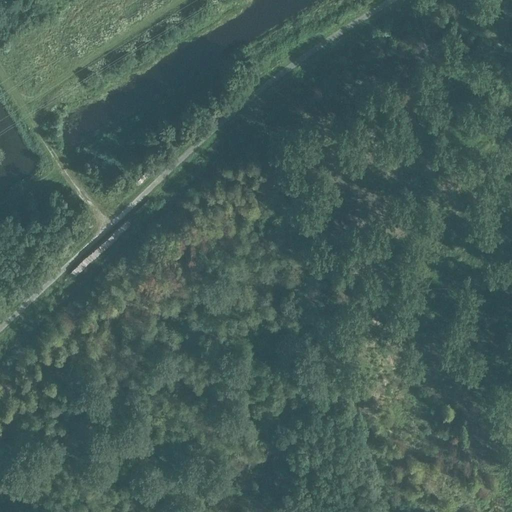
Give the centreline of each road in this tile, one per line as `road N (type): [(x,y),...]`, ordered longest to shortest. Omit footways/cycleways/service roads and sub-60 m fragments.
road 1 (unclassified): [(394,0),(214,126),(0,333)]
road 2 (unknown): [(0,71),(64,173),(112,224)]
